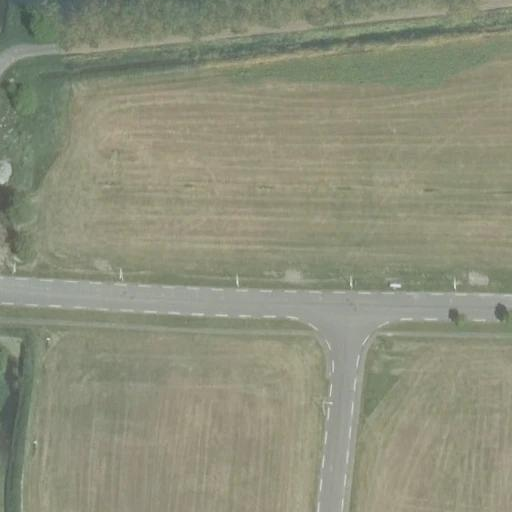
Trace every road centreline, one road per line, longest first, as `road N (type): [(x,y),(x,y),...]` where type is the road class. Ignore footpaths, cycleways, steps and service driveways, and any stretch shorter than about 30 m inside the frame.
road 1 (unclassified): [(350,306),(0,291)]
road 2 (unclassified): [(350,306),(329,511)]
road 3 (unclassified): [(511,309),(350,306)]
